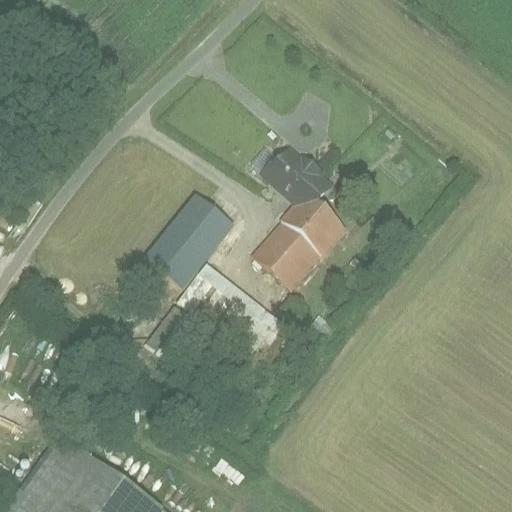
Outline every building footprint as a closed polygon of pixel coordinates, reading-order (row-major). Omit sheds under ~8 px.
[(143,151),(127,169),(166,204),(182,186),(143,151)] [(284,159),(257,193),(270,204),(297,170),(284,159)] [(251,267),(290,300),(345,236),(305,202),(251,267)] [(181,378),(209,338),(254,369),(280,332),(203,278),(213,264),(207,260),(222,239),(188,216),(166,248),(182,259),(172,274),(190,287),(144,352),(181,378)] [(148,511),(46,446),(3,511),(148,511)] [(204,466),(217,470),(221,457),(208,453),(204,466)]
